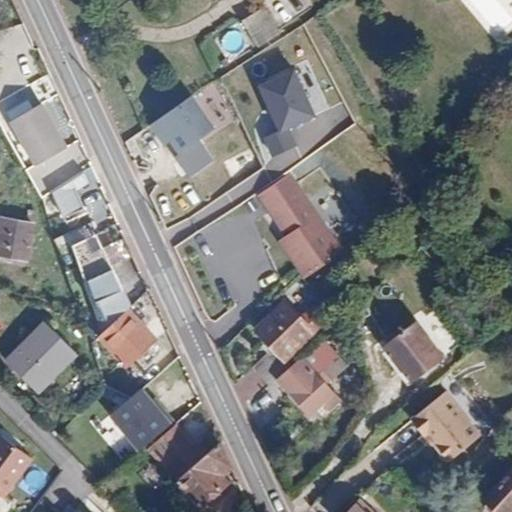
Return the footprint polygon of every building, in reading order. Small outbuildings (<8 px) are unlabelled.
[(265,12),(275,27),(282,22),(269,0),(256,0),(240,10),(248,23),(265,12)] [(511,0),(469,0),(489,28),(511,11),(511,0)] [(257,38),(275,27),(265,12),(248,23),(257,38)] [(316,116),(294,68),(259,84),(270,109),(258,117),(273,156),(296,146),(292,129),(316,116)] [(167,133),(172,140),(181,152),(199,139),(216,128),(193,95),(151,124),(161,137),(167,133)] [(16,115),(35,106),(31,97),(11,107),(16,115)] [(45,101),(35,106),(16,115),(37,161),(67,147),(45,101)] [(442,154),(462,133),(449,120),(429,141),(442,154)] [(167,133),(161,137),(166,145),(172,140),(167,133)] [(213,159),(199,139),(181,152),(178,157),(191,174),(213,159)] [(249,151),(227,160),(234,177),(256,168),(249,151)] [(97,177),(92,166),(53,193),(66,224),(88,214),(78,189),(97,177)] [(291,174),(258,196),(286,236),(311,272),(343,249),(291,174)] [(0,250),(26,255),(33,220),(3,216),(0,231),(0,250)] [(99,233),(86,238),(93,254),(106,248),(99,233)] [(311,272),(286,236),(278,241),(303,277),(311,272)] [(132,306),(106,248),(93,254),(86,238),(74,243),(105,330),(128,309),(131,307),(132,306)] [(255,362),(272,380),(293,363),(287,356),(327,317),(314,303),(303,315),(287,299),(259,326),(275,343),(255,362)] [(413,306),(385,328),(397,342),(393,346),(409,368),(442,341),(413,306)] [(158,335),(131,307),(128,309),(105,330),(102,334),(128,363),(137,354),(148,366),(166,349),(155,337),(158,335)] [(40,389),(78,350),(46,319),(8,358),(40,389)] [(397,342),(385,328),(381,332),(393,346),(397,342)] [(325,366),(339,354),(324,337),(281,376),(314,413),(325,403),(330,408),(341,398),(327,383),(333,376),(325,366)] [(0,382),(0,408),(2,410),(15,397),(0,382)] [(481,433),(447,390),(410,418),(428,441),(433,437),(450,458),(481,433)] [(97,425),(126,459),(138,448),(110,414),(97,425)] [(150,437),(183,474),(207,454),(174,417),(150,437)] [(0,489),(1,491),(29,454),(0,432),(0,489)] [(223,474),(234,465),(223,440),(207,454),(183,474),(179,478),(203,505),(230,482),(223,474)] [(511,511),(511,472),(489,497),(491,499),(489,502),(490,506),(495,511),(511,511)]
